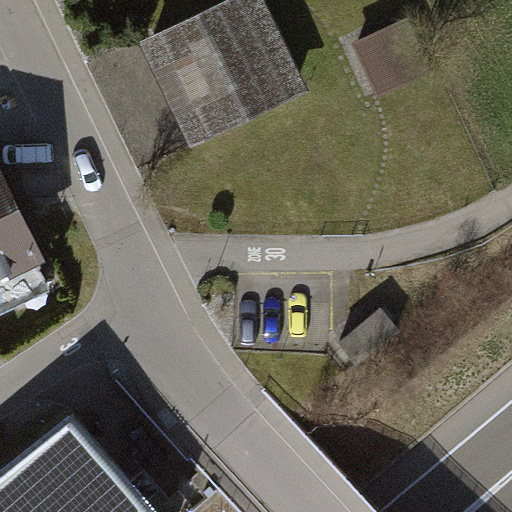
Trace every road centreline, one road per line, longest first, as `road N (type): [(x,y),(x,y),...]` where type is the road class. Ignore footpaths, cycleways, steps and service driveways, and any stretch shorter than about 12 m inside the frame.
road 1 (track): [(511,205),(407,247),(135,263)]
road 2 (residential): [(153,311),(7,0)]
road 3 (residential): [(311,511),(189,376),(153,311)]
road 4 (residential): [(153,311),(0,414)]
